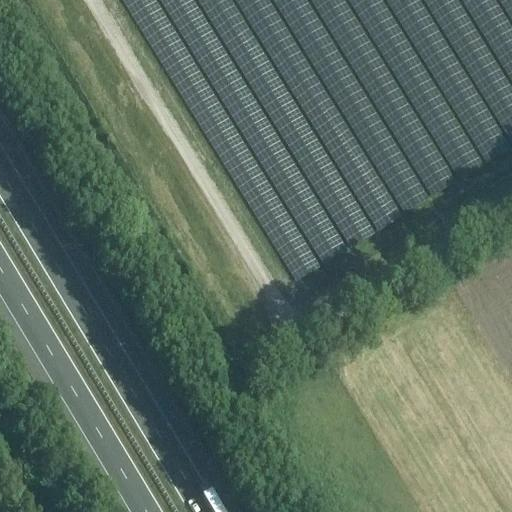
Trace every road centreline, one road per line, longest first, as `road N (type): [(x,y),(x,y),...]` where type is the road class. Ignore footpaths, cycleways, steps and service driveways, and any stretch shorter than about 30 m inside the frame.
road 1 (track): [(0,5),(308,511)]
road 2 (motorway): [(196,511),(0,187)]
road 3 (motorway): [(0,283),(138,511)]
